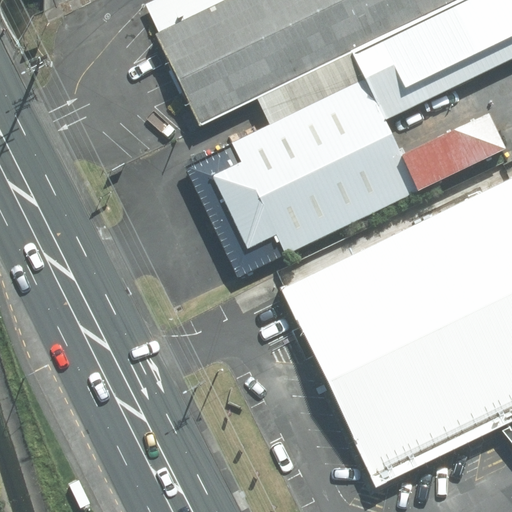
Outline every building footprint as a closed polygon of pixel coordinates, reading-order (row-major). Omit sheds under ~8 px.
[(158,0),(141,8),(197,124),(251,98),(345,54),(457,0),(158,0)] [(511,58),(511,0),(457,0),(345,54),(361,86),(379,123),(511,58)] [(251,98),(267,130),(361,86),(345,54),(251,98)] [(267,130),(181,171),(234,281),(500,155),(482,118),(394,159),(379,123),(361,86),(267,130)] [(511,182),(280,292),(373,485),(511,418),(511,182)] [(75,482),(65,486),(77,509),(86,504),(75,482)]
